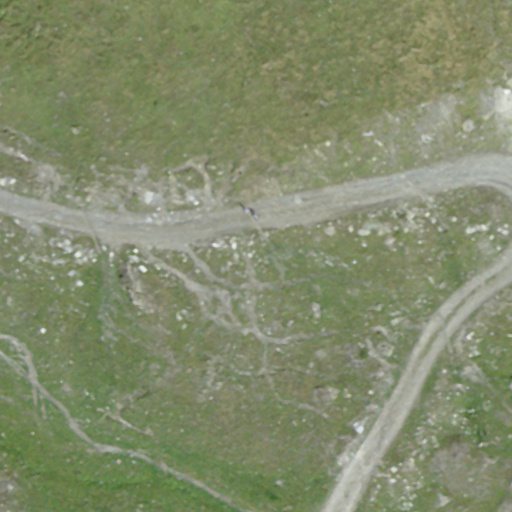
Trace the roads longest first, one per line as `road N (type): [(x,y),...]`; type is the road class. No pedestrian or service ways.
road 1 (track): [(0,200),(91,224),(167,229),(293,210),(461,170),(511,172)]
road 2 (track): [(511,264),(439,326),(336,511)]
